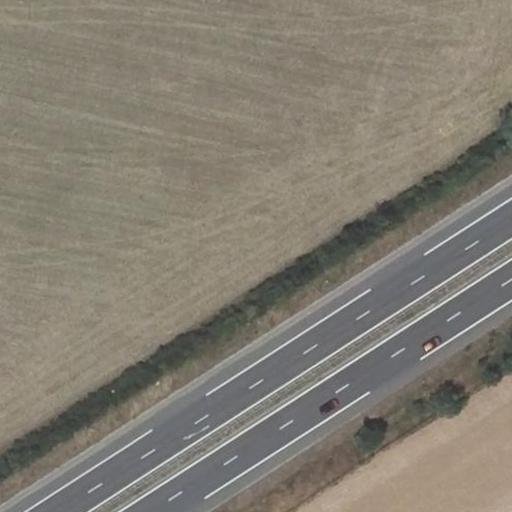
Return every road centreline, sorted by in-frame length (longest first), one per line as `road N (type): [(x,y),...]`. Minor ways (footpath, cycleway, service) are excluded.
road 1 (trunk): [(511,218),(58,511)]
road 2 (trunk): [(150,511),(511,278)]
